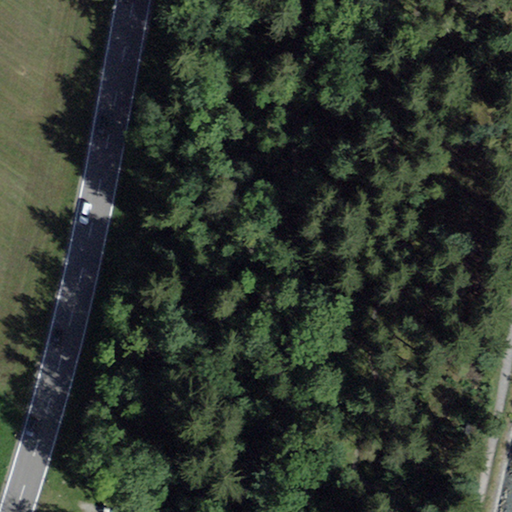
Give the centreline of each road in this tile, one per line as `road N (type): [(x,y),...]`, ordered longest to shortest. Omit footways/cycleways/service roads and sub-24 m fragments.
road 1 (secondary): [(130,0),(75,294),(15,511)]
road 2 (track): [(263,511),(294,56),(285,0)]
